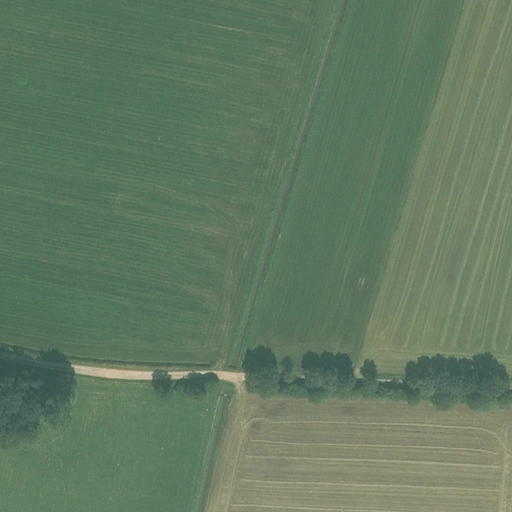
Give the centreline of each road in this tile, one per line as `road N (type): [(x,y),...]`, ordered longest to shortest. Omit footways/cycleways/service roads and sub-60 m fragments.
road 1 (track): [(511,387),(221,375)]
road 2 (track): [(221,375),(88,370),(0,353)]
